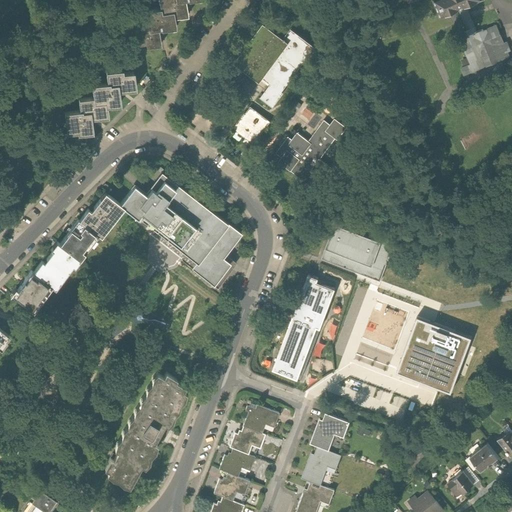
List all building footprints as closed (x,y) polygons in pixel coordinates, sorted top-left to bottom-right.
[(171,0),(160,2),(162,15),(163,19),(176,17),(177,24),(189,22),(187,6),(204,3),(203,0),(171,0)] [(251,0),(246,7),(256,13),(265,0),(251,0)] [(463,19),(469,34),(459,38),(470,63),(461,67),(464,75),(510,55),(508,50),(511,49),(507,40),(504,41),(496,23),(479,31),(472,15),(468,5),(479,0),(434,0),(441,16),(458,9),(463,19)] [(179,35),(177,24),(176,17),(163,19),(162,15),(148,17),(150,29),(135,31),(138,52),(149,50),(149,54),(164,52),(162,37),(179,35)] [(291,29),(284,39),(263,23),(236,59),(234,58),(227,67),(239,76),(243,70),(260,82),(263,78),(271,84),(260,97),(273,107),(283,92),(282,91),(304,61),(305,62),(313,52),(316,48),(291,29)] [(94,91),(95,104),(96,107),(108,106),(108,110),(121,108),(120,96),(137,94),(135,78),(125,79),(125,76),(107,78),(109,89),(94,91)] [(110,122),(108,110),(108,106),(96,107),(95,104),(80,106),(81,117),(66,119),(68,137),(80,136),(80,139),(95,138),(93,124),(110,122)] [(271,121),(250,105),(232,131),(253,146),(271,121)] [(330,123),(324,119),(309,140),(297,132),(292,139),(288,136),(276,152),(281,156),(277,163),(315,190),(334,164),(321,155),(335,136),(338,138),(347,126),(334,117),(330,123)] [(134,185),(119,205),(126,210),(138,218),(140,216),(149,223),(148,225),(156,230),(194,256),(198,259),(191,269),(217,287),(233,266),(235,263),(224,254),(240,233),(220,218),(188,194),(186,192),(161,174),(153,184),(146,194),(134,185)] [(78,223),(97,237),(103,241),(126,210),(119,205),(106,194),(92,213),(88,210),(78,223)] [(61,246),(80,260),(97,237),(78,223),(61,246)] [(374,239),(334,224),(321,258),(380,280),(395,240),(376,233),(374,239)] [(57,290),(80,260),(61,246),(56,242),(51,249),(53,250),(35,273),(51,285),(57,290)] [(10,294),(13,295),(20,301),(32,310),(35,305),(51,285),(35,273),(32,271),(17,291),(14,289),(10,294)] [(272,368),(297,377),(317,327),(320,328),(335,288),(316,281),(318,278),(308,274),(295,308),(272,368)] [(417,316),(397,370),(451,390),(471,336),(417,316)] [(0,345),(8,335),(0,328),(0,345)] [(190,389),(158,376),(119,454),(122,456),(117,465),(114,464),(108,475),(112,477),(111,480),(133,493),(145,469),(149,472),(161,449),(157,447),(162,437),(168,428),(172,430),(190,389)] [(376,383),(371,397),(412,411),(417,397),(376,383)] [(249,423),(268,430),(271,420),(280,423),(285,409),(263,401),(262,404),(253,401),(251,407),(255,408),(249,423)] [(316,439),(324,442),(336,446),(341,431),(350,434),(356,419),(332,410),(330,417),(325,416),(316,439)] [(245,426),(244,430),(241,429),(236,443),(239,445),(254,450),(257,441),(266,444),(271,431),(268,430),(249,423),(248,427),(245,426)] [(511,431),(503,437),(511,449),(511,431)] [(493,441),(471,458),(478,468),(483,465),(486,469),(504,455),(493,441)] [(317,477),(326,480),(332,463),(341,466),(347,450),(336,446),(324,442),(320,452),(316,450),(308,474),(317,477)] [(225,466),(234,469),(244,473),(248,464),(256,467),(261,453),(254,450),(239,445),(237,450),(235,449),(233,453),(230,451),(225,466)] [(475,468),(470,472),(477,480),(482,476),(475,468)] [(234,469),(232,475),(229,473),(228,477),(226,476),(220,490),(229,493),(239,497),(242,488),(251,491),(256,478),(244,473),(234,469)] [(468,469),(452,482),(462,495),(478,483),(477,480),(470,472),(468,469)] [(341,486),(326,480),(317,477),(314,486),(309,484),(300,509),(308,511),(322,511),(327,498),(335,501),(341,486)] [(432,479),(429,483),(434,488),(437,484),(432,479)] [(420,493),(412,500),(422,511),(441,511),(448,507),(433,488),(423,497),(420,493)] [(38,501),(42,504),(54,511),(62,501),(46,490),(38,501)] [(246,511),(251,502),(239,497),(229,493),(226,499),(224,498),(222,501),(220,500),(215,511),(246,511)]
